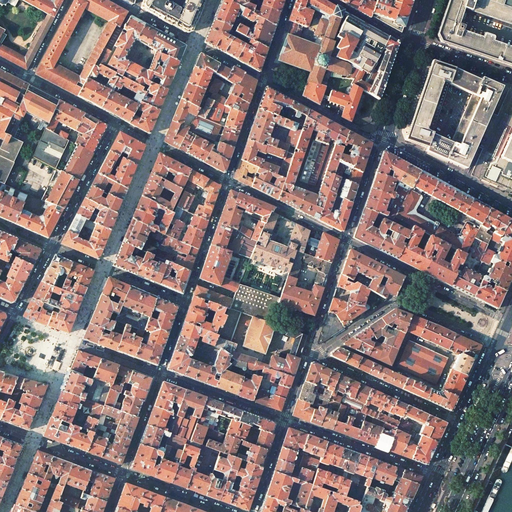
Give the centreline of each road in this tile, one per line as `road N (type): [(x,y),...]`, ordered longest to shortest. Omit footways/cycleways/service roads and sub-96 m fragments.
road 1 (residential): [(158,373),(225,179)]
road 2 (residential): [(312,355),(461,422)]
road 3 (residential): [(283,419),(436,475)]
road 4 (residential): [(15,313),(158,373)]
road 5 (residential): [(260,78),(134,9)]
road 6 (residential): [(115,123),(51,246)]
road 7 (residential): [(158,373),(283,419)]
road 8 (residential): [(344,238),(225,179)]
road 9 (residential): [(511,206),(395,143)]
road 10 (primary): [(451,511),(505,391)]
road 11 (residential): [(377,138),(260,78)]
road 12 (residential): [(121,473),(0,428)]
road 13 (residential): [(225,179),(115,123)]
road 14 (residential): [(344,238),(305,352)]
